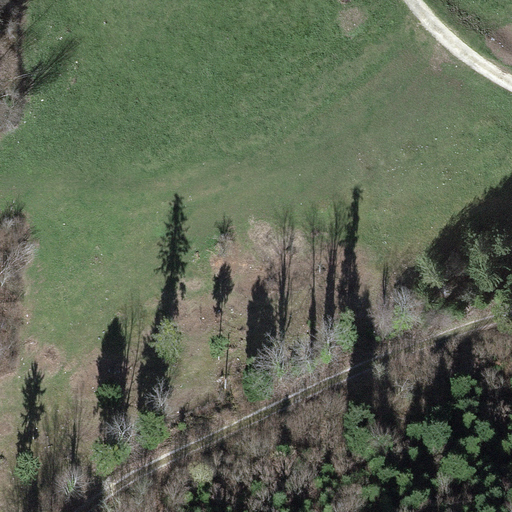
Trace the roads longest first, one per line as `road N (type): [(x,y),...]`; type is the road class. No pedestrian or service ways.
road 1 (track): [(83,511),(153,465),(335,382),(511,319)]
road 2 (track): [(414,0),(462,50),(511,79)]
